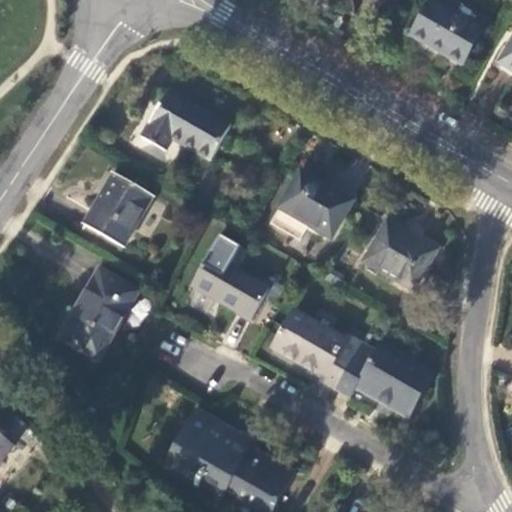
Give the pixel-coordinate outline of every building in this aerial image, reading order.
[(482,28),(434,0),(430,0),(410,35),(462,65),(482,28)] [(511,35),(498,61),(511,69),(511,35)] [(172,138),(193,151),(212,116),(169,90),(141,138),(164,151),(172,138)] [(212,116),(193,151),(211,160),(230,125),(212,116)] [(350,201),(300,172),(272,221),(300,237),(307,224),(330,237),(350,201)] [(150,196),(112,174),(83,225),(121,247),(150,196)] [(439,251),(385,220),(362,261),(415,292),(439,251)] [(266,288),(210,255),(192,285),(249,318),(266,288)] [(137,291),(97,269),(58,338),(98,361),(137,291)] [(323,382),(336,390),(361,344),(348,336),(346,340),(294,310),(273,348),(325,377),(323,382)] [(361,344),(336,390),(350,398),(357,388),(407,417),(433,373),(380,342),(374,352),(361,344)] [(226,488),(250,448),(235,440),(239,434),(195,410),(165,463),(223,495),(226,488)] [(0,462),(14,446),(0,434),(0,462)] [(271,511),(294,473),(250,448),(226,488),(261,509),(259,511),(271,511)]
